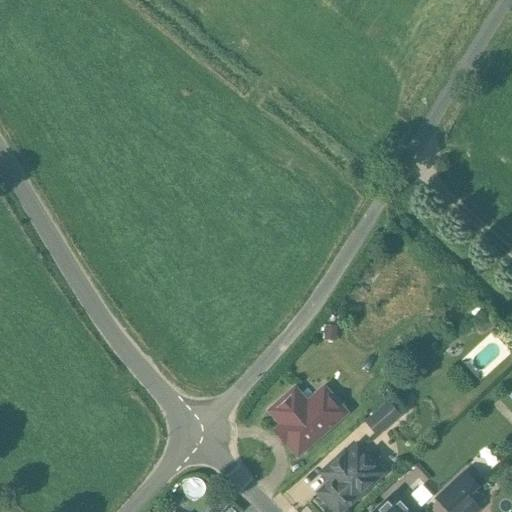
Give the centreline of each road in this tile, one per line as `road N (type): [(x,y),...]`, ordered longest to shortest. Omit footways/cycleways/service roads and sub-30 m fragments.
road 1 (tertiary): [(198,437),(105,330),(0,156)]
road 2 (unclassified): [(405,167),(317,301),(198,437)]
road 3 (unclassified): [(405,167),(511,0)]
road 4 (track): [(405,167),(511,267)]
